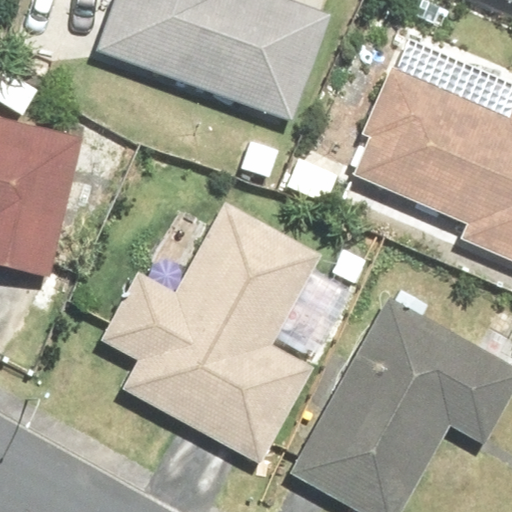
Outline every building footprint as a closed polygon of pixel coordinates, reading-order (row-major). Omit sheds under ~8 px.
[(106,0),(88,53),(285,120),(321,16),(274,0),(106,0)] [(358,138),(342,177),(459,223),(450,245),(511,269),(511,81),(511,82),(499,113),(378,66),(351,135),(358,138)] [(75,136),(0,119),(0,270),(43,280),(75,136)] [(333,178),(240,140),(227,173),(319,211),(333,178)] [(266,342),(313,256),(218,204),(169,292),(129,271),(91,340),(131,361),(116,390),(250,463),(305,363),(266,342)] [(372,245),(340,230),(317,280),(349,295),(372,245)] [(511,391),(511,370),(379,298),(282,476),(348,511),(394,511),(441,427),(481,448),(511,391)]
